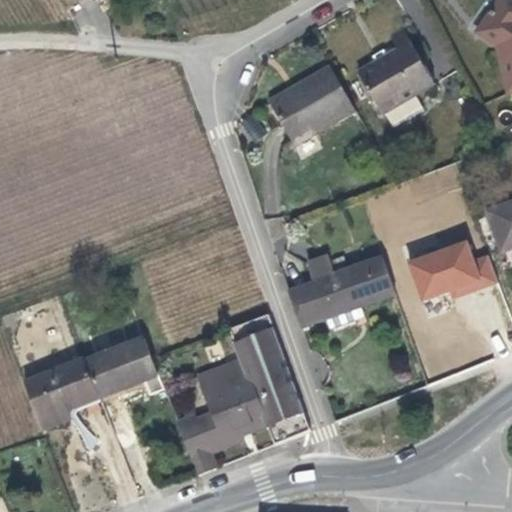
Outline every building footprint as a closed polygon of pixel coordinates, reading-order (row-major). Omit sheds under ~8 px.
[(511,5),(505,0),(502,0),(477,35),(490,52),(496,62),(492,65),(507,99),(511,96),(511,5)] [(387,43),(396,60),(411,51),(401,35),(387,43)] [(411,51),(396,60),(358,82),(382,121),(384,120),(413,102),(434,90),(411,51)] [(333,79),(329,73),(309,85),(313,91),(333,79)] [(310,140),(353,115),(333,79),(313,91),(309,85),(267,109),(288,145),(306,134),(310,140)] [(413,102),(384,120),(393,135),(423,117),(413,102)] [(306,134),(288,145),(291,151),(310,140),(306,134)] [(511,203),(485,213),(498,249),(511,244),(511,203)] [(497,281),(488,253),(473,258),(467,239),(406,260),(422,306),(497,281)] [(357,308),(392,295),(378,259),(330,277),(323,260),(304,268),(310,286),(286,294),(299,329),(324,320),(328,331),(361,319),(357,308)] [(311,435),(268,316),(229,331),(241,362),(198,380),(212,417),(197,423),(195,419),(176,426),(196,479),(214,472),(208,456),(243,443),(241,438),(239,432),(265,423),(267,429),(274,449),(284,445),(282,441),(290,437),(292,442),(311,435)] [(158,377),(144,341),(84,364),(98,399),(142,383),(158,377)] [(83,361),(24,384),(43,432),(69,421),(66,411),(98,399),(84,364),(83,361)] [(145,389),(142,383),(98,399),(100,404),(101,406),(145,389)] [(100,404),(98,399),(66,411),(69,421),(75,415),(100,404)] [(241,438),(267,429),(265,423),(239,432),(241,438)]
